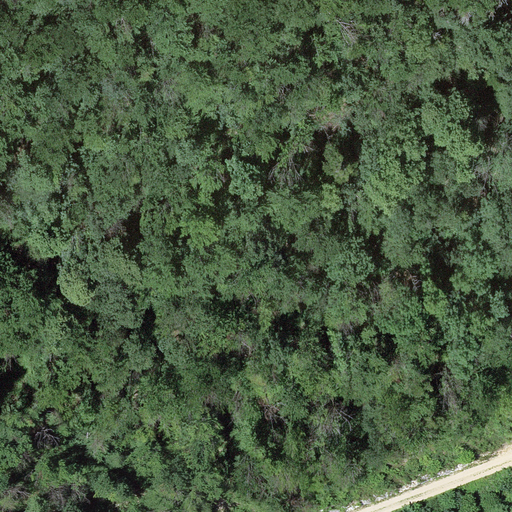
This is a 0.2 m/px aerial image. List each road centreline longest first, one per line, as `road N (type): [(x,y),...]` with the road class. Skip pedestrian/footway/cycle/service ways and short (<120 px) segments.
road 1 (track): [(511,2),(176,187),(0,255)]
road 2 (track): [(511,464),(375,511)]
